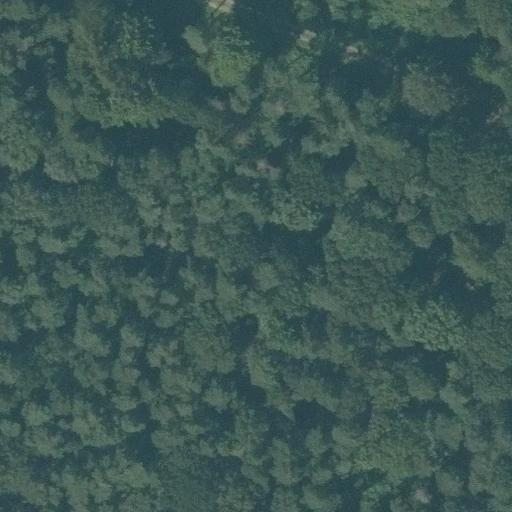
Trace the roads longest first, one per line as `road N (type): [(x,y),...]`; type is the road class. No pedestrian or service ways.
road 1 (track): [(511,113),(217,0)]
road 2 (track): [(0,124),(64,0)]
